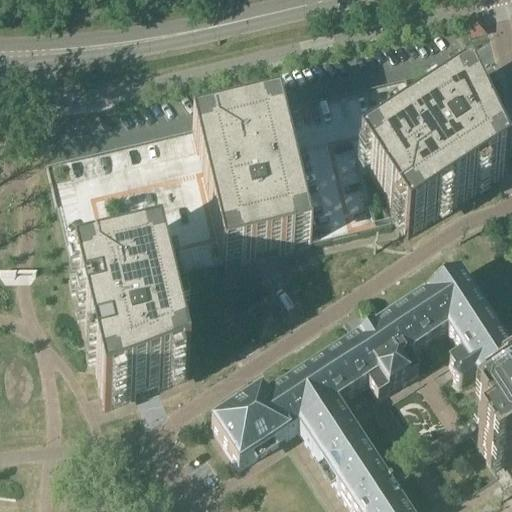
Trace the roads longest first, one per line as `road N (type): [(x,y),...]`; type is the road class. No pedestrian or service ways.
road 1 (residential): [(511,211),(463,230),(186,411),(169,428),(170,454),(206,511)]
road 2 (tertiary): [(0,57),(182,34),(328,0)]
